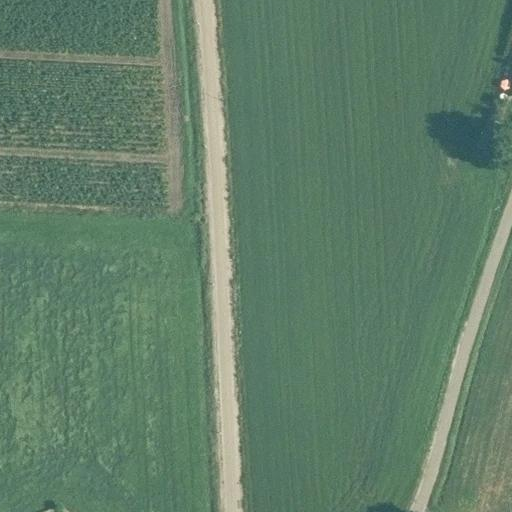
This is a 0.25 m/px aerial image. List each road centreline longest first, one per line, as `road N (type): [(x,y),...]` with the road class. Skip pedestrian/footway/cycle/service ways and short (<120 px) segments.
road 1 (unclassified): [(232,511),(200,0)]
road 2 (unclassified): [(413,511),(511,212)]
